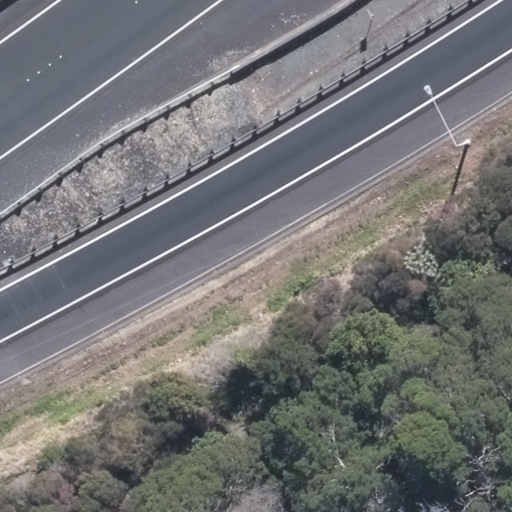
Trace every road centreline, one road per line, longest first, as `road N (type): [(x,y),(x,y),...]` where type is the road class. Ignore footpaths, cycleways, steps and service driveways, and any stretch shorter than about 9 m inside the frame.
road 1 (motorway): [(511,30),(254,184),(0,317)]
road 2 (motorway): [(142,0),(0,104)]
